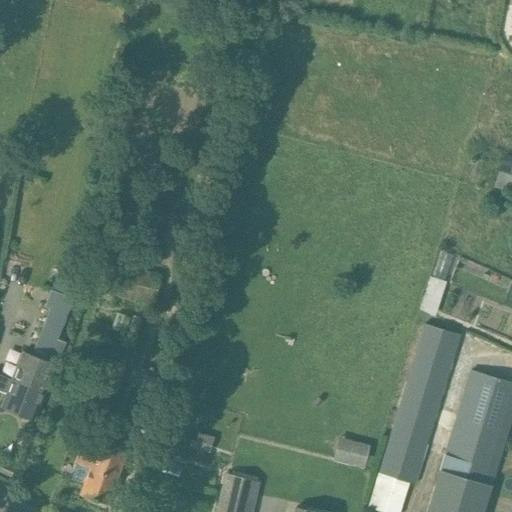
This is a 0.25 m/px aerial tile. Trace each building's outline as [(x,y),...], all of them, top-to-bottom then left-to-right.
[(511,156),(503,154),(493,187),(511,193),(511,156)] [(125,212),(122,231),(136,233),(140,215),(125,212)] [(137,241),(133,256),(158,262),(161,247),(137,241)] [(160,278),(122,271),(117,298),(155,305),(160,278)] [(419,310),(435,317),(446,282),(430,276),(419,310)] [(65,316),(72,296),(51,288),(49,293),(43,308),(65,316)] [(11,379),(0,374),(0,375),(44,393),(64,342),(56,339),(60,328),(43,321),(34,344),(46,349),(42,359),(22,351),(11,379)] [(460,335),(423,324),(367,508),(381,511),(400,511),(409,483),(415,485),(460,335)] [(124,364),(91,356),(84,384),(117,392),(124,364)] [(484,511),(511,421),(511,383),(469,370),(425,511),(484,511)] [(44,393),(0,375),(0,391),(6,393),(0,407),(34,421),(44,393)] [(198,432),(193,448),(209,453),(214,437),(198,432)] [(77,463),(72,479),(84,483),(80,494),(107,504),(126,451),(85,436),(75,463),(77,463)] [(349,439),(344,461),(364,465),(369,444),(349,439)] [(1,463),(0,465),(0,472),(10,477),(14,469),(1,463)] [(250,511),(258,482),(225,474),(215,511),(250,511)]
